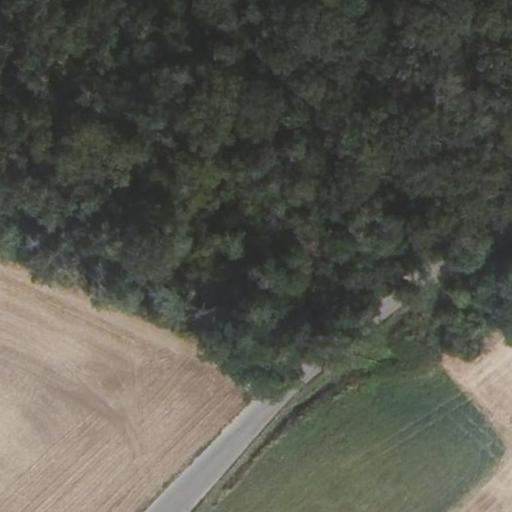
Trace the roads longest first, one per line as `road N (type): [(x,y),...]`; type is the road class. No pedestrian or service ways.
road 1 (unclassified): [(169,511),(290,387),(438,268),(511,222)]
road 2 (track): [(0,250),(290,387)]
road 3 (track): [(379,319),(511,421)]
